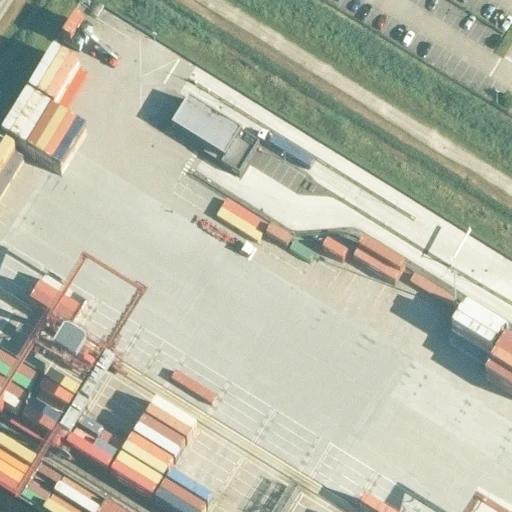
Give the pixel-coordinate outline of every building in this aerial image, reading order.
[(73,15),(62,37),(89,51),(100,29),(73,15)] [(0,137),(0,138),(44,167),(70,126),(25,98),(0,137)] [(189,103),(172,131),(224,163),(221,167),(239,179),(259,147),(189,103)] [(217,220),(259,242),(268,224),(227,202),(238,180),(230,175),(220,193),(203,184),(210,171),(203,167),(196,180),(180,172),(175,183),(223,208),(217,220)] [(394,285),(404,268),(357,241),(348,258),(394,285)] [(425,354),(452,294),(407,274),(383,328),(412,340),(409,346),(425,354)] [(460,370),(479,381),(507,333),(465,309),(433,364),(456,377),(460,370)] [(174,471),(220,388),(178,365),(173,375),(151,363),(145,374),(166,386),(142,429),(155,436),(144,455),(174,471)]
